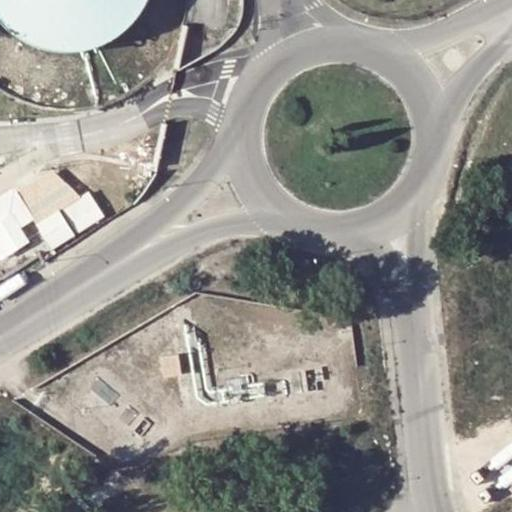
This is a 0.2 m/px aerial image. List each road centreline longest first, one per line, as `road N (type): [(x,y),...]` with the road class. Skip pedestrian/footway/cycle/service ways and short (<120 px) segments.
road 1 (secondary): [(379,48),(344,38),(280,55),(243,101),(237,141)]
road 2 (unclassified): [(415,314),(434,511)]
road 3 (secondary): [(127,260),(217,226),(284,221)]
road 4 (secondary): [(237,141),(199,191),(127,260)]
road 5 (secondary): [(434,152),(461,89),(505,20)]
road 6 (secondary): [(127,260),(0,340)]
road 7 (secondary): [(505,20),(379,48)]
road 8 (secondary): [(434,152),(424,91),(379,48)]
